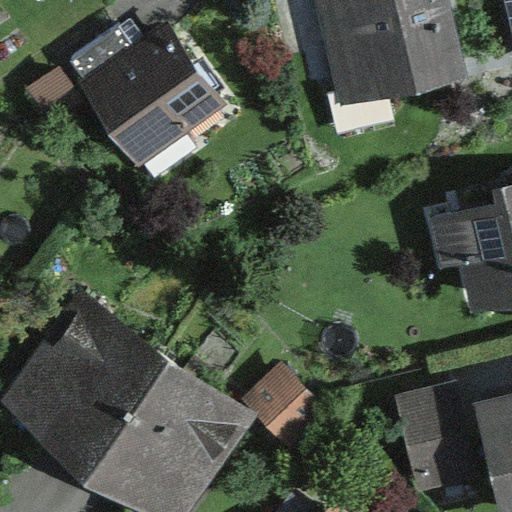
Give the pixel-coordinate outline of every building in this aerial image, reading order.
[(451,0),(293,0),(304,46),(325,41),(339,98),(468,68),(451,0)] [(132,37),(118,18),(68,52),(82,72),(78,74),(137,159),(142,156),(153,172),(197,142),(186,125),(227,97),(168,12),(132,37)] [(24,83),(45,113),(73,81),(58,59),(24,83)] [(511,292),(511,168),(501,169),(491,172),(494,186),(427,208),(440,260),(459,255),(470,299),(511,292)] [(18,390),(95,446),(162,353),(85,298),(18,390)] [(240,409),(162,353),(95,446),(173,501),(240,409)] [(318,409),(281,369),(257,392),(294,431),(318,409)] [(481,468),(457,372),(394,387),(417,484),(481,468)] [(511,511),(511,376),(474,386),(503,511),(511,511)] [(362,511),(333,491),(310,511),(362,511)]
